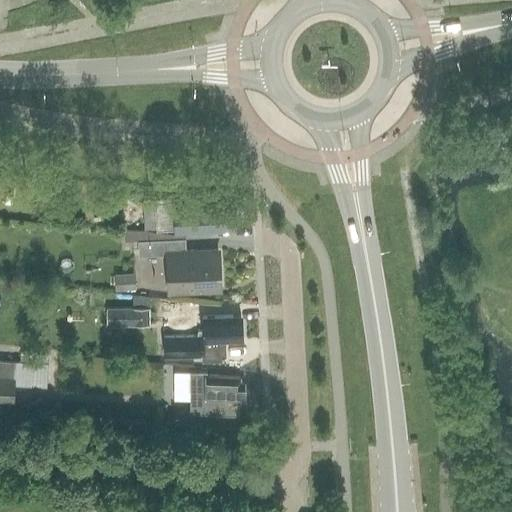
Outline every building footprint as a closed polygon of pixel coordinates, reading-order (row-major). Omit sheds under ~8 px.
[(119,206),(121,195),(84,190),(83,202),(119,206)] [(182,200),(155,201),(157,227),(157,229),(235,226),(235,223),(237,223),(237,212),(235,212),(235,203),(215,203),(215,198),(182,200)] [(170,291),(220,289),(218,249),(186,250),(186,238),(139,240),(140,255),(168,254),(170,291)] [(117,291),(133,291),(133,275),(117,275),(117,291)] [(131,328),(151,327),(151,309),(131,309),(131,328)] [(243,339),(241,314),(203,316),(204,335),(164,336),(165,356),(205,355),(204,341),(243,339)] [(16,362),(0,361),(0,401),(14,402),(16,377),(16,362)] [(208,371),(190,371),(191,399),(191,411),(238,414),(239,399),(242,399),(245,396),(244,385),(242,381),(241,381),(240,376),(207,375),(208,371)] [(84,511),(115,511),(116,505),(86,502),(84,511)]
